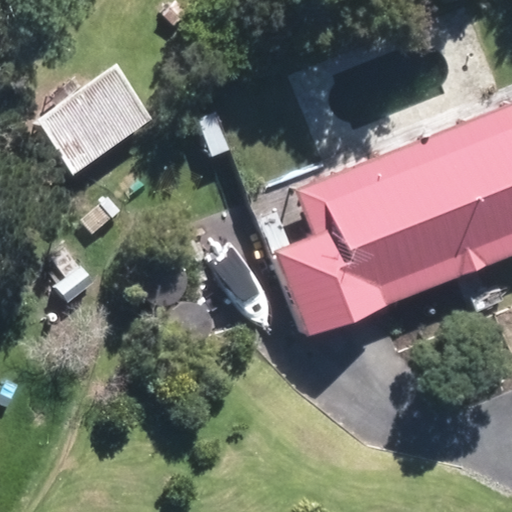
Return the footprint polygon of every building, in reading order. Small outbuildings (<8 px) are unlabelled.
[(135,105),(89,42),(10,100),(55,163),(135,105)] [(219,141),(205,104),(186,111),(200,148),(219,141)] [(361,272),(511,212),(511,108),(305,190),(314,214),(254,238),(288,324),(369,291),(361,272)] [(122,231),(90,253),(102,271),(135,248),(122,231)] [(53,385),(36,395),(55,426),(77,413),(72,404),(66,405),(53,385)] [(34,450),(23,458),(36,478),(48,470),(34,450)]
